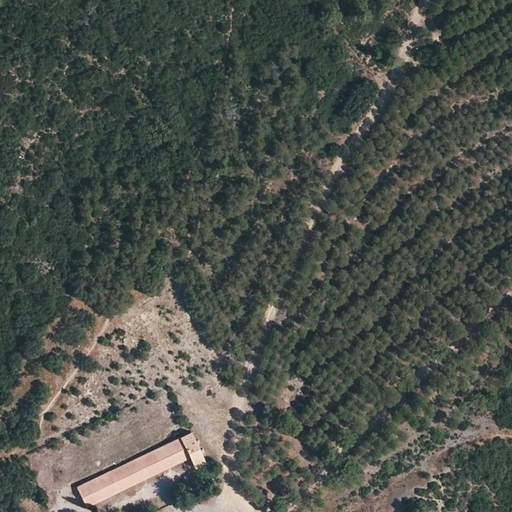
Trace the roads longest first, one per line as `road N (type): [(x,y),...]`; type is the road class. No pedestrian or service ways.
road 1 (track): [(426,0),(397,80),(306,226),(254,352),(232,430),(225,511)]
road 2 (track): [(511,290),(285,511)]
